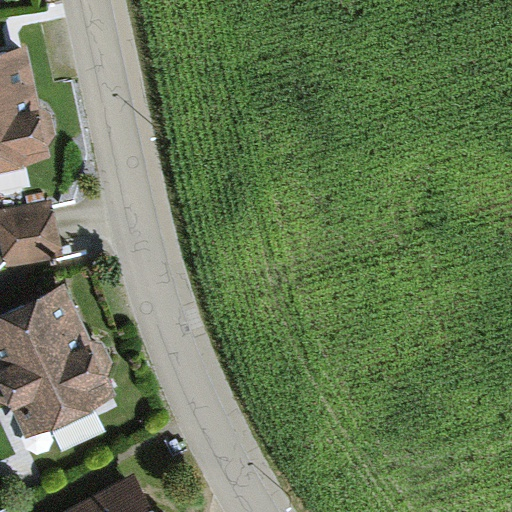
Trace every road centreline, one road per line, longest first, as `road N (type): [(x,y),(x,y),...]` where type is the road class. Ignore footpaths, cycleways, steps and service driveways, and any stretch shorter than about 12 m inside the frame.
road 1 (residential): [(254,511),(200,413),(129,208)]
road 2 (residential): [(129,208),(85,0)]
